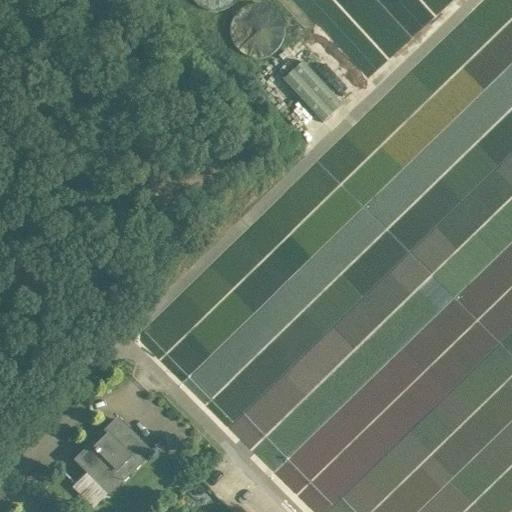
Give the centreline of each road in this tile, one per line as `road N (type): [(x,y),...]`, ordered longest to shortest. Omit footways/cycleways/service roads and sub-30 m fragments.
road 1 (track): [(475,0),(123,337)]
road 2 (unclassified): [(123,337),(295,511)]
road 3 (track): [(0,458),(123,337)]
